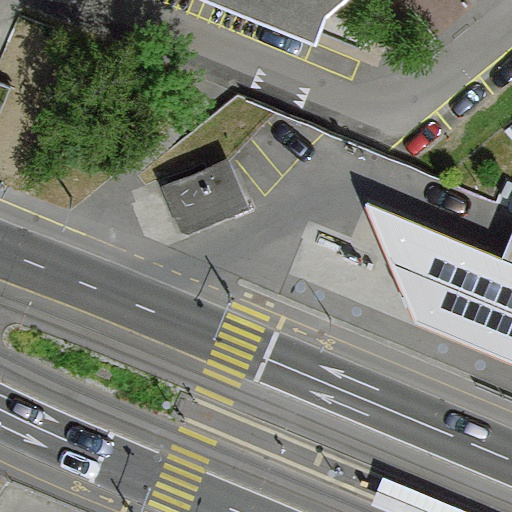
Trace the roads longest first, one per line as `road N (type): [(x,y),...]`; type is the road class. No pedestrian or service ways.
road 1 (primary): [(511,457),(0,248)]
road 2 (primary): [(0,406),(236,511)]
road 3 (residential): [(379,126),(511,15)]
